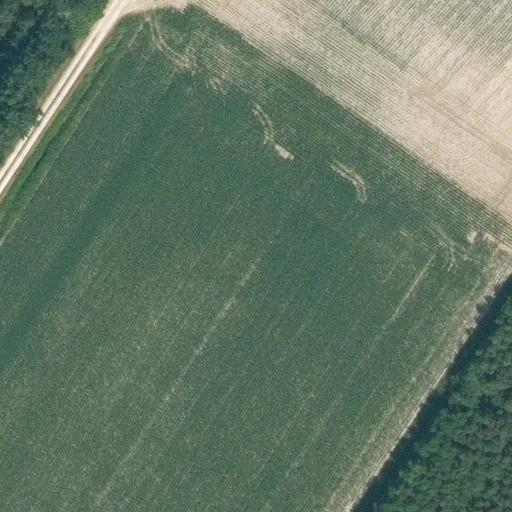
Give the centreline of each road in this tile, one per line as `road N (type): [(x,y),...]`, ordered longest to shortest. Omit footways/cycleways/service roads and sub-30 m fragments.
road 1 (track): [(0,175),(114,0)]
road 2 (track): [(131,0),(243,74)]
